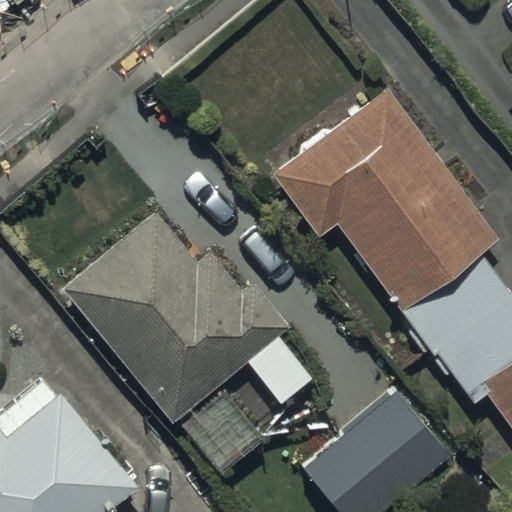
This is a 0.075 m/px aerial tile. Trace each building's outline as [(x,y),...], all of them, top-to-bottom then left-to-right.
[(511,47),(499,59),(511,74),(511,47)] [(267,163),(316,228),(333,215),(413,321),(406,326),(420,344),(424,341),(444,368),(449,364),(470,392),(482,383),(511,423),(511,283),(479,240),(498,226),(384,75),(267,163)] [(153,199),(57,278),(170,414),(290,315),(247,264),(235,275),(205,238),(193,248),(153,199)] [(0,511),(90,511),(137,474),(56,377),(52,381),(40,367),(0,399),(0,511)] [(392,375),(297,458),(344,511),(367,511),(449,441),(392,375)] [(221,511),(213,502),(200,511),(221,511)]
